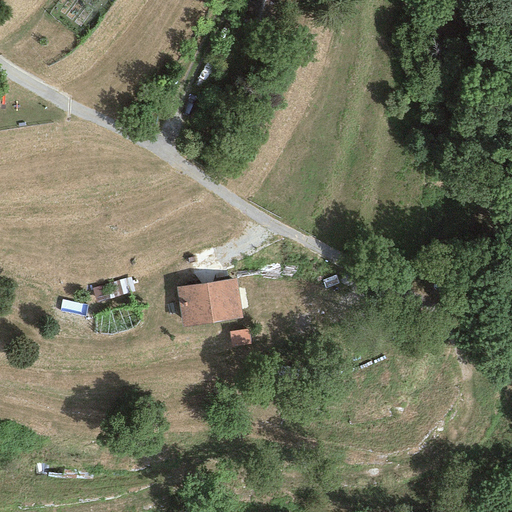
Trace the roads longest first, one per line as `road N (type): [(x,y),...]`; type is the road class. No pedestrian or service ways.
road 1 (track): [(450,332),(466,370),(469,413),(462,433),(427,462),(376,474),(286,477),(206,469),(134,502),(55,511)]
road 2 (unclassified): [(0,62),(410,296),(450,332)]
